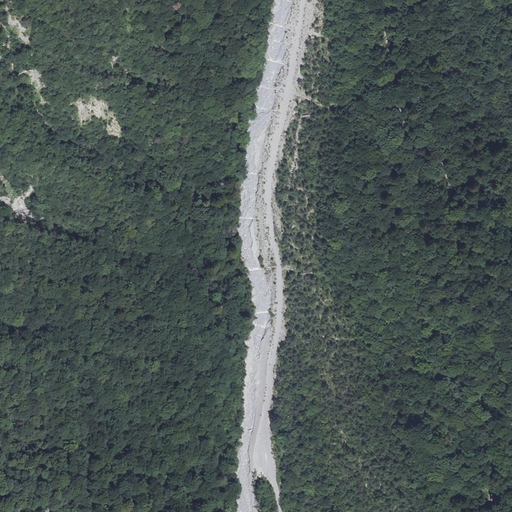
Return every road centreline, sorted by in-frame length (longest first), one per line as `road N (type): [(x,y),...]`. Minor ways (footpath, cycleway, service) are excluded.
road 1 (track): [(383,0),(405,133),(438,162),(449,187),(447,208),(431,217),(418,248),(414,300),(457,340),(464,358),(458,395),(488,452),(494,511)]
road 2 (track): [(279,511),(262,460),(280,291),(268,189),(286,89)]
road 3 (track): [(286,89),(324,105),(366,102),(407,160),(442,171)]
